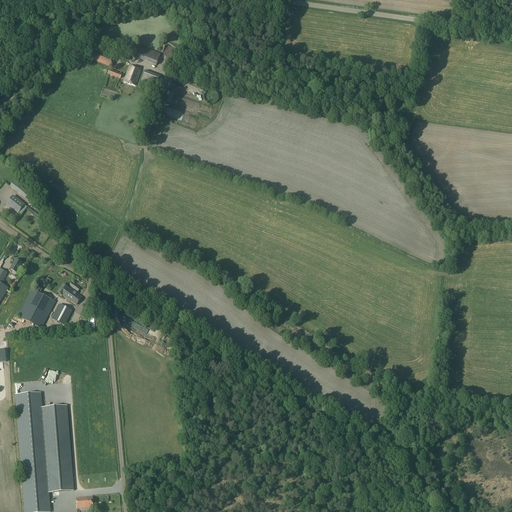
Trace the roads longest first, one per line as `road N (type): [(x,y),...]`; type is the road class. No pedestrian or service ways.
road 1 (track): [(511,276),(422,268),(287,204),(142,151)]
road 2 (track): [(284,2),(165,70),(134,204),(97,286)]
road 3 (track): [(125,511),(103,290),(0,223)]
road 4 (unclassified): [(258,0),(447,25),(487,0)]
road 5 (unclassified): [(0,101),(84,17),(149,0)]
